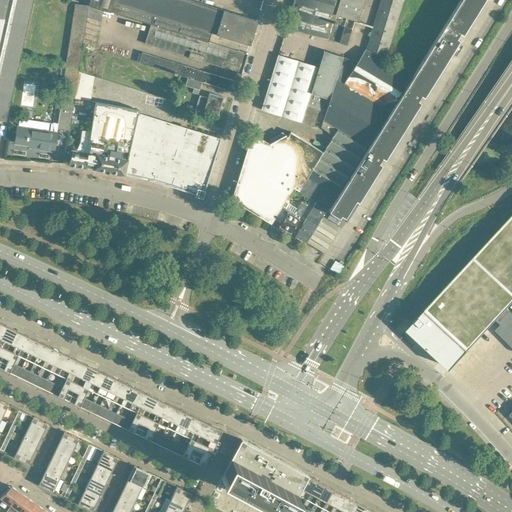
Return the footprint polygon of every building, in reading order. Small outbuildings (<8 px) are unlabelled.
[(0,0),(0,55),(19,61),(32,0),(0,0)] [(89,0),(88,5),(103,9),(150,24),(208,42),(211,32),(250,44),(257,21),(189,0),(89,0)] [(294,0),(288,21),(286,26),(347,45),(354,20),(358,21),(364,0),(294,0)] [(459,0),(329,210),(346,221),(381,164),(378,162),(381,156),(384,159),(420,101),(417,99),(420,94),(423,96),(459,39),(456,37),(459,32),(462,34),(483,0),(459,0)] [(379,0),(365,50),(372,52),(385,56),(401,0),(379,0)] [(88,6),(87,16),(100,20),(103,10),(88,6)] [(208,42),(150,24),(144,43),(188,57),(188,58),(203,62),(203,61),(240,73),(240,74),(241,74),(247,54),(208,42)] [(72,30),(57,128),(70,130),(74,99),(78,71),(84,32),(72,30)] [(303,184),(299,190),(316,201),(315,202),(327,209),(409,76),(372,52),(365,50),(357,62),(343,57),(330,99),(326,112),(321,127),(333,136),(323,152),(303,184)] [(330,99),(343,57),(324,52),(311,93),(330,99)] [(201,82),(235,92),(238,81),(237,81),(142,53),(139,63),(187,78),(201,82)] [(0,119),(6,121),(19,61),(0,55),(0,119)] [(326,112),(330,99),(311,93),(310,92),(317,67),(278,55),(261,109),(313,125),(318,109),(325,111),(326,112)] [(78,71),(74,99),(91,102),(94,76),(92,76),(78,71)] [(201,82),(187,78),(185,85),(192,88),(191,93),(198,95),(201,82)] [(218,113),(223,97),(209,93),(207,98),(199,95),(193,114),(202,117),(204,109),(218,114),(218,113)] [(94,102),(90,131),(87,153),(88,153),(86,162),(93,163),(92,169),(93,169),(93,168),(104,171),(105,171),(111,172),(112,172),(123,174),(123,175),(138,112),(138,109),(94,102)] [(221,138),(138,112),(123,175),(124,175),(124,174),(143,178),(162,183),(182,189),(202,197),(221,138)] [(40,149),(54,151),(56,132),(43,130),(43,132),(29,130),(29,129),(17,127),(15,143),(41,146),(40,149)] [(86,163),(86,162),(88,153),(87,153),(90,131),(80,130),(78,143),(75,151),(71,150),(72,142),(66,142),(64,156),(69,157),(68,165),(85,167),(86,163)] [(271,223),(273,219),(280,207),(284,201),(293,187),(299,190),(303,184),(323,152),(290,132),(288,136),(286,137),(285,135),(286,135),(285,134),(269,143),(270,143),(271,145),(270,146),(254,136),(253,135),(233,198),(271,221),(270,223),(271,223)] [(280,223),(279,225),(280,226),(279,227),(284,230),(285,229),(291,232),(307,205),(301,202),(297,209),(284,201),(280,207),(287,211),(280,223)] [(305,242),(327,209),(315,202),(295,236),(305,242)] [(273,219),(280,223),(287,211),(280,207),(273,219)] [(415,319),(407,328),(408,329),(450,368),(454,364),(511,300),(511,214),(415,319)] [(345,265),(336,260),(330,269),(339,274),(345,265)] [(511,301),(496,319),(501,324),(495,329),(511,346),(511,301)] [(5,325),(0,335),(0,346),(1,347),(5,340),(10,342),(16,330),(5,325)] [(16,330),(10,342),(16,345),(13,352),(18,355),(27,335),(16,330)] [(17,355),(18,355),(25,359),(35,339),(27,335),(18,355),(17,355)] [(43,343),(35,339),(25,359),(34,363),(43,343)] [(34,363),(42,367),(51,347),(43,343),(34,363)] [(59,351),(51,347),(42,367),(50,371),(59,351)] [(13,352),(7,350),(3,357),(8,359),(6,364),(3,369),(10,372),(18,355),(17,355),(18,355),(13,352)] [(50,371),(58,375),(67,355),(59,351),(50,371)] [(76,359),(67,355),(58,375),(66,378),(66,379),(66,378),(76,359)] [(76,359),(66,378),(72,381),(75,374),(80,376),(86,364),(76,359)] [(86,364),(80,376),(86,379),(82,386),(88,389),(97,369),(86,364)] [(97,369),(88,389),(96,393),(105,373),(97,369)] [(113,377),(105,373),(96,393),(104,397),(113,377)] [(121,381),(113,377),(104,397),(112,401),(121,381)] [(73,391),(77,383),(72,381),(66,378),(66,379),(66,378),(57,396),(64,399),(69,389),(73,391)] [(112,401),(120,405),(130,385),(121,381),(112,401)] [(88,389),(77,383),(73,391),(79,393),(76,398),(74,403),(80,406),(88,389)] [(120,405),(128,409),(138,389),(130,385),(120,405)] [(146,393),(138,389),(128,409),(136,412),(136,413),(136,412),(146,393)] [(146,393),(136,412),(142,415),(145,408),(151,410),(157,398),(146,393)] [(157,398),(151,410),(156,413),(153,420),(158,423),(167,403),(157,398)] [(0,417),(2,418),(8,405),(7,404),(0,400),(0,417)] [(158,423),(166,427),(176,407),(167,403),(158,423)] [(166,427),(174,431),(184,411),(176,407),(166,427)] [(192,415),(184,411),(174,431),(182,435),(192,415)] [(136,412),(128,430),(134,432),(139,423),(144,425),(147,417),(136,412),(136,413),(136,412)] [(182,435),(190,439),(190,438),(200,419),(192,415),(182,435)] [(33,417),(26,430),(41,437),(47,424),(45,423),(42,421),(33,417)] [(158,423),(147,417),(144,425),(149,427),(147,432),(144,437),(150,440),(158,423)] [(200,419),(190,438),(196,441),(199,434),(205,436),(211,424),(200,419)] [(211,424),(205,436),(210,439),(207,446),(212,449),(222,430),(211,424)] [(26,430),(20,443),(35,450),(40,438),(41,437),(26,430)] [(57,445),(72,452),(78,439),(78,438),(69,434),(66,432),(64,432),(63,432),(57,445)] [(190,439),(182,456),(188,459),(192,449),(198,451),(201,444),(196,441),(190,438),(190,439)] [(309,476),(241,439),(222,475),(241,486),(238,491),(248,496),(251,491),(260,496),(257,501),(267,506),(270,501),(289,511),(294,503),(298,495),(304,485),(309,476)] [(35,450),(20,443),(14,456),(14,457),(23,461),(26,463),(28,463),(29,463),(34,451),(35,450)] [(212,449),(201,444),(198,451),(203,453),(200,458),(198,463),(204,466),(212,449)] [(51,458),(65,465),(72,452),(57,445),(57,446),(51,458)] [(103,451),(97,464),(111,471),(117,458),(118,458),(116,457),(113,455),(104,451),(103,451)] [(45,470),(44,471),(59,478),(65,465),(51,458),(50,459),(45,470)] [(90,477),(105,484),(111,472),(111,471),(97,464),(90,477)] [(128,479),(142,486),(145,487),(151,475),(148,473),(149,473),(139,468),(136,466),(134,465),(134,466),(128,479)] [(52,491),(53,491),(59,478),(44,471),(44,472),(39,483),(38,484),(40,485),(43,487),(52,491)] [(298,495),(306,499),(316,480),(309,476),(304,485),(298,495)] [(90,477),(84,490),(99,497),(104,485),(105,484),(90,477)] [(121,492),(136,499),(142,486),(127,479),(127,480),(121,492)] [(316,480),(306,499),(314,504),(324,484),(316,480)] [(314,504),(322,508),(332,489),(324,484),(314,504)] [(0,497),(10,505),(20,492),(11,486),(0,496),(0,497)] [(177,486),(176,486),(170,499),(185,506),(191,494),(191,493),(189,492),(186,491),(177,486)] [(329,511),(340,493),(332,489),(322,508),(329,511)] [(84,490),(78,503),(78,504),(87,508),(92,510),(93,510),(98,498),(99,497),(84,490)] [(28,498),(20,492),(10,505),(6,510),(8,511),(17,511),(18,511),(28,498)] [(115,505),(129,511),(136,499),(121,492),(121,493),(115,505)] [(329,511),(340,511),(348,497),(340,493),(329,511)] [(350,511),(356,501),(348,497),(340,511),(350,511)] [(19,511),(30,511),(36,504),(28,498),(18,511),(19,511)] [(170,499),(163,511),(181,511),(184,508),(185,506),(170,499)] [(360,511),(364,505),(356,501),(350,511),(360,511)]
